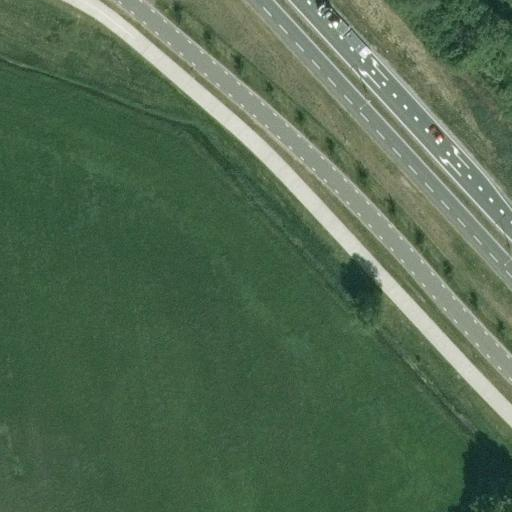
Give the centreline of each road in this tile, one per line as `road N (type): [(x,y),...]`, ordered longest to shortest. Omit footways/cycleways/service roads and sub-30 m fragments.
road 1 (unclassified): [(511,368),(335,178),(131,0)]
road 2 (primary): [(264,0),(511,268)]
road 3 (primary): [(511,230),(298,0)]
